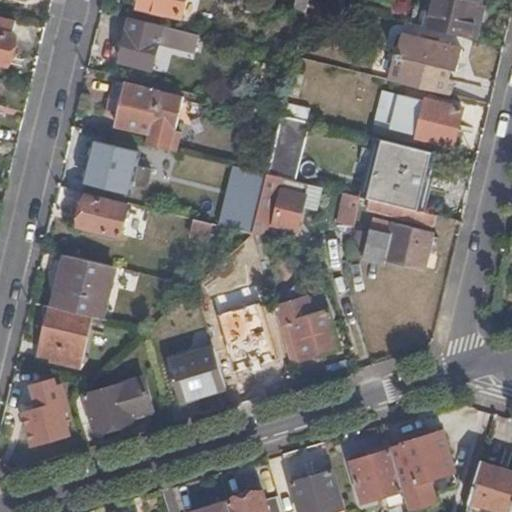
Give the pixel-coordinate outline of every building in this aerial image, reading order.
[(181,17),(185,0),(140,0),(139,7),(181,17)] [(265,4),(249,0),(247,10),(263,15),(265,4)] [(434,0),(432,8),(423,6),(418,4),(413,24),(475,39),(483,5),(479,4),(479,0),(434,0)] [(12,35),(16,20),(0,16),(0,62),(8,64),(15,36),(12,35)] [(164,27),(131,19),(120,62),(152,70),(159,40),(194,49),(198,37),(164,27)] [(413,36),(408,58),(414,60),(419,37),(413,36)] [(397,55),(391,81),(451,95),(455,80),(447,78),(450,69),(457,71),(463,48),(419,37),(414,60),(408,58),(397,55)] [(148,133),(146,145),(161,148),(165,127),(171,128),(179,96),(113,81),(106,112),(120,115),(118,126),(148,133)] [(427,101),(426,102),(399,96),(391,130),(418,136),(418,138),(454,146),(454,145),(457,134),(463,109),(427,101)] [(308,122),(311,109),(284,103),(281,116),(308,122)] [(308,122),(281,116),(267,174),(297,181),(311,123),(308,122)] [(460,147),(463,135),(457,134),(454,145),(460,147)] [(387,141),(373,138),(359,196),(369,199),(374,175),(379,176),(387,141)] [(141,166),(144,153),(96,141),(86,182),(134,194),(138,181),(152,184),(156,169),(141,166)] [(374,175),(369,199),(418,210),(432,152),(387,141),(379,176),(374,175)] [(426,212),(439,154),(432,152),(418,210),(426,212)] [(243,168),(240,178),(265,183),(267,174),(243,168)] [(297,181),(267,174),(265,183),(254,233),(295,243),(308,184),(297,181)] [(141,192),(138,205),(151,208),(152,204),(155,205),(157,196),(141,192)] [(129,205),(87,195),(80,226),(121,237),(129,205)] [(434,225),(437,215),(426,212),(418,210),(369,199),(367,209),(434,225)] [(241,244),(253,233),(196,219),(192,236),(208,239),(209,235),(241,244)] [(432,237),(433,232),(394,223),(390,234),(370,230),(363,258),(385,264),(386,259),(424,269),(429,245),(438,247),(439,238),(432,237)] [(275,241),(260,245),(263,258),(278,254),(275,241)] [(114,267),(66,255),(61,277),(61,278),(63,279),(56,308),(90,316),(101,319),(114,267)] [(61,277),(57,277),(49,307),(56,308),(63,279),(61,278),(61,277)] [(307,296),(275,306),(291,362),(317,355),(325,352),(339,348),(328,310),(312,315),(307,296)] [(388,305),(367,314),(378,339),(399,330),(388,305)] [(56,308),(49,307),(38,357),(78,367),(90,316),(56,308)] [(224,335),(211,338),(214,348),(225,385),(239,381),(239,379),(255,374),(268,370),(281,366),(270,327),(248,333),(254,354),(233,360),(231,353),(230,353),(224,335)] [(225,385),(214,348),(168,361),(180,402),(194,398),(226,389),(225,385)] [(269,376),(268,370),(255,374),(257,380),(269,376)] [(131,416),(151,410),(143,378),(85,395),(95,432),(132,421),(131,416)] [(54,380),(30,386),(37,410),(25,414),(34,446),(70,435),(54,380)] [(153,414),(151,410),(131,416),(132,421),(153,414)] [(402,447),(391,450),(402,487),(453,472),(441,432),(401,444),(402,447)] [(402,487),(391,450),(350,462),(362,503),(403,492),(402,487)] [(511,511),(511,471),(480,463),(468,502),(508,511),(511,511)] [(336,511),(342,510),(332,472),(292,484),(299,511),(336,511)] [(246,497),(227,503),(229,511),(267,511),(264,500),(261,490),(245,495),(246,497)] [(282,511),(278,496),(264,500),(267,511),(282,511)]
